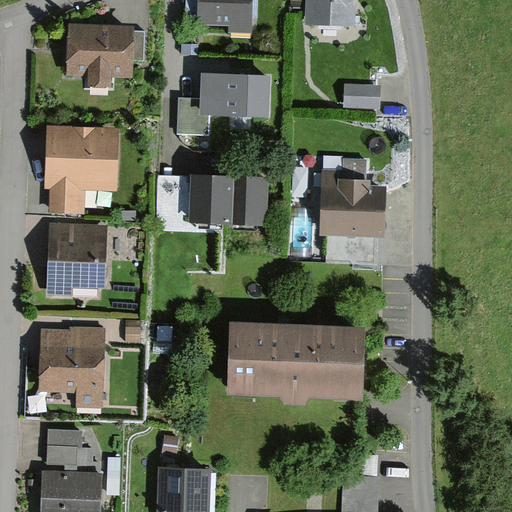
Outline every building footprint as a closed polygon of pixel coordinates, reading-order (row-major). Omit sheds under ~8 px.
[(194,0),(194,25),(261,27),(262,0),(194,0)] [(304,0),(306,30),(359,28),(357,0),(304,0)] [(92,68),(92,82),(120,82),(120,68),(139,68),(139,21),(71,21),(71,68),(92,68)] [(269,76),(201,75),(200,113),(268,115),(269,76)] [(340,88),(341,111),(380,109),(379,86),(340,88)] [(54,183),(53,212),(81,213),(81,182),(116,183),(118,135),(45,133),(44,183),(54,183)] [(186,181),(186,226),(259,226),(259,181),(186,181)] [(384,188),(327,184),(324,232),(381,236),(384,188)] [(48,231),(48,291),(108,292),(108,231),(48,231)] [(42,383),(70,383),(70,409),(100,409),(100,384),(109,384),(110,329),(44,327),(42,383)] [(231,333),(229,395),(358,399),(359,337),(231,333)] [(52,433),(51,479),(44,478),(42,511),(106,511),(108,481),(83,480),(84,434),(52,433)] [(162,459),(174,459),(175,441),(162,441),(162,459)] [(348,511),(381,511),(382,462),(349,462),(348,511)] [(210,511),(210,474),(162,474),(162,511),(210,511)]
